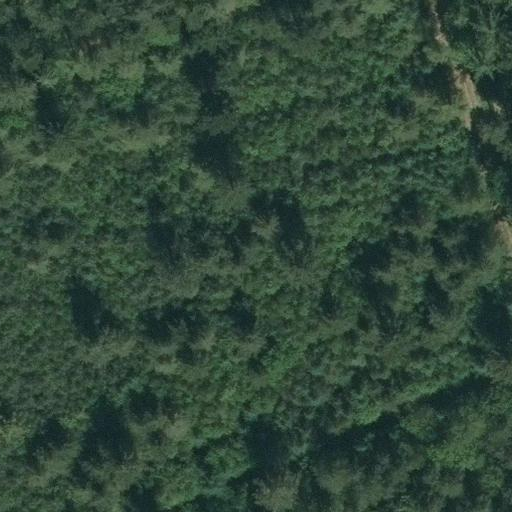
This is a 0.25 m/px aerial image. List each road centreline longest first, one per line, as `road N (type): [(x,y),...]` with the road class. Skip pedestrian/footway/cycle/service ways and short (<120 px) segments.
road 1 (track): [(136,511),(511,362)]
road 2 (track): [(432,0),(511,247)]
road 3 (track): [(239,0),(0,96)]
